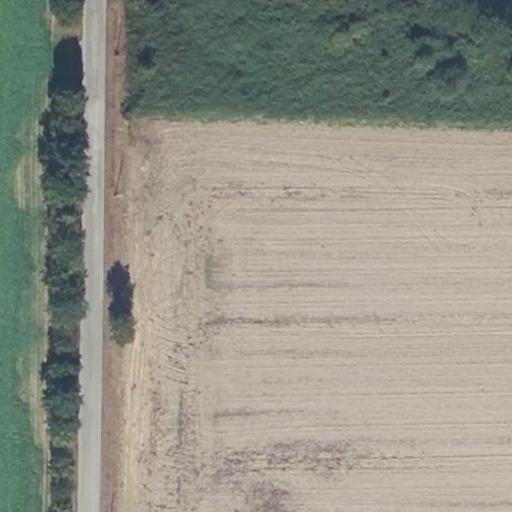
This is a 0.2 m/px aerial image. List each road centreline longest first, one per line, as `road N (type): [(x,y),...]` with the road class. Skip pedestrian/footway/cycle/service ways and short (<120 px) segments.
road 1 (unclassified): [(84,511),(90,0)]
road 2 (track): [(349,0),(511,47)]
